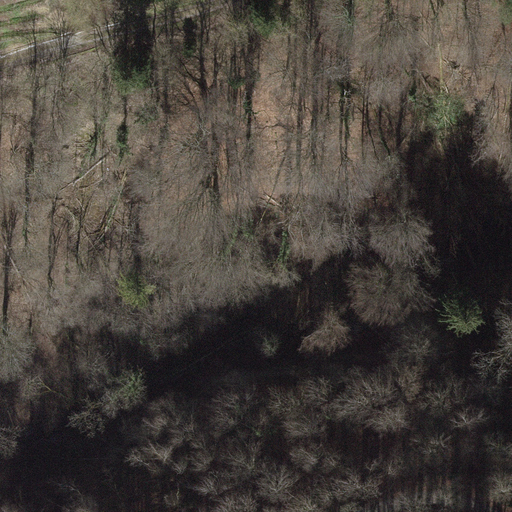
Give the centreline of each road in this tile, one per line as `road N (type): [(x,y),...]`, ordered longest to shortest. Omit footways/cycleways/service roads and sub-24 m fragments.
road 1 (track): [(0,256),(127,227),(205,238),(375,224)]
road 2 (track): [(239,0),(187,21),(0,67)]
